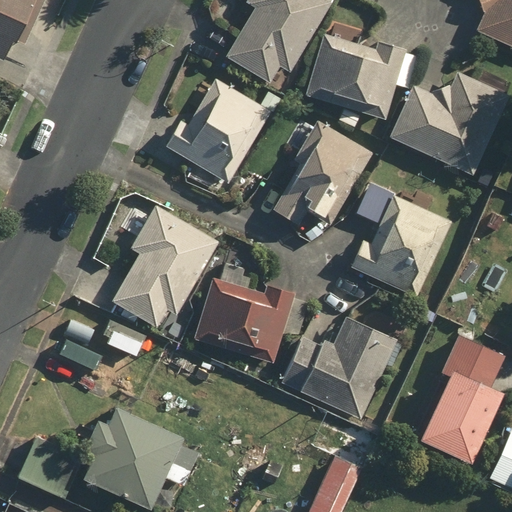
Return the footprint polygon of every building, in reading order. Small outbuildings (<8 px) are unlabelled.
[(43,0),(0,0),(0,57),(5,60),(13,42),(23,47),(43,0)] [(256,8),(226,54),(270,82),(280,66),(288,71),(333,0),(245,0),(245,1),(256,8)] [(511,0),(480,0),(484,10),(476,30),(511,46),(511,0)] [(375,49),(322,33),(304,94),(383,118),(394,82),(407,86),(417,54),(377,42),(375,49)] [(452,85),(430,93),(414,85),(390,137),(473,175),(509,96),(458,72),(452,85)] [(207,73),(191,103),(197,106),(187,123),(181,119),(166,146),(193,160),(186,174),(224,196),(279,95),(263,86),(255,99),(207,73)] [(300,162),(274,209),(298,222),(304,212),(328,226),(371,151),(316,119),(312,126),(299,119),(284,147),(297,154),(294,159),(300,162)] [(394,194),(372,243),(363,239),(351,265),(417,296),(452,221),(394,194)] [(139,252),(111,302),(156,328),(167,308),(177,314),(218,240),(156,205),(150,216),(139,210),(128,230),(138,235),(131,248),(139,252)] [(267,283),(265,292),(212,277),(195,339),(272,360),(280,331),(297,335),(307,300),(292,296),(294,290),(267,283)] [(321,344),(303,336),(283,383),(363,417),(396,340),(343,317),(333,341),(324,337),(321,344)] [(450,376),(444,390),(436,386),(414,435),(471,460),(501,392),(491,387),(505,355),(459,334),(442,373),(450,376)] [(202,443),(115,404),(106,423),(101,421),(89,447),(94,449),(82,476),(151,507),(165,477),(183,485),(202,443)] [(511,427),(489,477),(511,488),(511,427)] [(83,456),(37,435),(18,477),(64,498),(83,456)] [(253,443),(242,469),(259,475),(269,450),(253,443)] [(308,511),(339,511),(360,466),(334,454),(308,511)]
